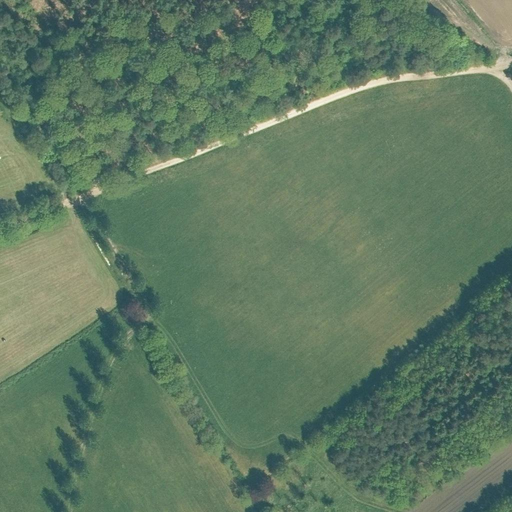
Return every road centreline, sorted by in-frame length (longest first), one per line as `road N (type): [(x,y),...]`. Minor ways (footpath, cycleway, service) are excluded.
road 1 (track): [(0,230),(370,82),(502,65),(511,86)]
road 2 (track): [(69,511),(109,362),(148,316),(80,197)]
road 3 (track): [(0,47),(80,197)]
